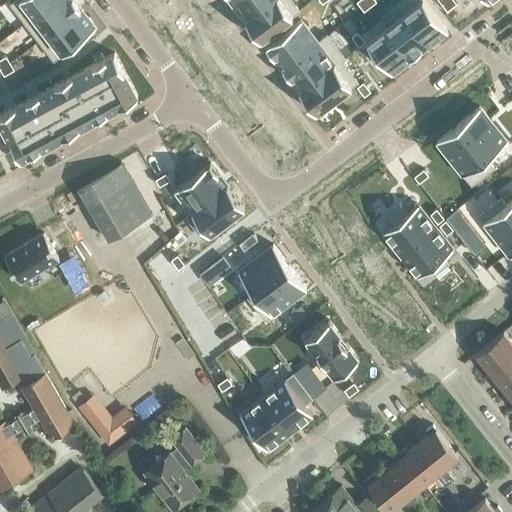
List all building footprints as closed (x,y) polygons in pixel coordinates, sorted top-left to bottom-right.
[(13,0),(11,2),(26,21),(52,0),(13,0)] [(75,0),(52,0),(26,21),(39,39),(81,7),(75,0)] [(232,0),(233,0),(246,18),(246,19),(270,0),(232,0)] [(293,0),(270,0),(246,19),(261,38),(299,8),(293,0)] [(367,0),(356,0),(364,9),(371,4),(367,0)] [(425,0),(398,0),(397,1),(429,43),(448,29),(425,0)] [(455,0),(445,0),(442,3),(448,9),(457,2),(455,0)] [(396,2),(378,16),(381,19),(410,57),(429,43),(397,1),(396,2)] [(81,7),(39,39),(54,58),(96,26),(81,7)] [(301,18),(266,45),(283,67),(328,33),(327,32),(318,40),(301,18)] [(381,19),(362,33),(367,39),(390,69),(392,72),(410,57),(381,19)] [(358,30),(352,35),(359,44),(365,39),(358,30)] [(328,33),(283,67),(299,88),(299,89),(300,89),(345,55),(328,33)] [(367,39),(357,47),(380,77),(390,69),(367,39)] [(17,104),(0,112),(0,118),(11,138),(21,157),(62,135),(81,125),(80,125),(119,105),(138,95),(125,70),(115,51),(74,73),(55,83),(17,104)] [(6,54),(0,57),(0,67),(10,61),(6,54)] [(345,55),(300,89),(316,111),(358,79),(342,58),(345,56),(345,55)] [(10,61),(0,67),(4,74),(15,68),(10,61)] [(364,80),(357,84),(365,94),(371,89),(364,80)] [(480,105),(458,122),(493,166),(494,165),(486,156),(507,139),(480,105)] [(458,122),(437,139),(472,183),(493,166),(458,122)] [(0,130),(0,152),(9,148),(0,130)] [(211,160),(176,187),(192,209),(186,214),(187,215),(228,183),(211,160)] [(446,215),(456,207),(457,206),(425,166),(414,174),(446,215)] [(166,171),(156,177),(160,185),(170,178),(166,171)] [(129,174),(87,199),(110,238),(152,214),(129,174)] [(228,183),(187,215),(203,237),(245,205),(228,182),(228,183)] [(501,196),(500,197),(511,211),(511,197),(506,202),(501,196)] [(511,211),(500,197),(479,213),(511,254),(511,253),(511,211)] [(393,222),(383,230),(401,252),(436,224),(418,202),(408,210),(403,204),(388,216),(393,222)] [(437,207),(431,212),(438,221),(444,216),(437,207)] [(446,218),(439,223),(447,233),(453,228),(446,218)] [(436,224),(401,252),(419,274),(428,267),(433,273),(448,261),(443,255),(453,247),(436,224)] [(253,231),(239,242),(244,248),(258,238),(253,231)] [(42,232),(3,255),(18,281),(57,258),(42,232)] [(274,242),(238,269),(254,290),(248,295),(249,296),(290,264),(274,242)] [(178,253),(171,258),(178,268),(185,263),(178,253)] [(290,264),(249,296),(265,318),(307,286),(290,264)] [(38,351),(4,295),(2,296),(4,299),(0,301),(0,379),(4,386),(21,375),(26,384),(23,386),(34,406),(23,412),(22,410),(15,414),(17,416),(5,423),(3,420),(0,421),(0,486),(32,467),(13,435),(23,429),(26,435),(33,430),(30,425),(41,418),(52,436),(77,420),(75,416),(71,418),(35,353),(38,351)] [(301,303),(290,312),(297,322),(308,313),(301,303)] [(329,318),(307,335),(336,374),(359,356),(329,318)] [(488,373),(511,353),(511,339),(504,330),(477,352),(487,364),(483,367),(488,373)] [(284,337),(275,345),(280,351),(289,344),(284,337)] [(245,340),(235,346),(239,353),(249,346),(245,340)] [(497,376),(505,387),(511,381),(511,353),(488,373),(493,379),(497,376)] [(228,375),(218,382),(222,389),(232,382),(228,375)] [(286,377),(263,394),(290,429),(313,412),(286,377)] [(263,394),(241,412),(268,447),(290,429),(263,394)] [(137,420),(130,411),(111,425),(89,397),(79,404),(109,442),(137,420)] [(441,469),(446,466),(459,455),(437,427),(434,423),(427,429),(430,433),(419,441),(441,469)] [(146,470),(174,506),(199,487),(184,467),(192,461),(193,462),(206,451),(186,426),(173,436),(180,445),(172,451),(171,450),(146,470)] [(399,451),(425,482),(438,472),(443,478),(450,472),(446,466),(441,469),(419,441),(409,450),(406,446),(399,451)] [(425,482),(399,451),(393,456),(396,460),(386,469),(408,496),(412,493),(425,482)] [(82,511),(105,494),(81,466),(34,504),(40,511),(82,511)] [(408,496),(386,469),(375,477),(372,473),(365,479),(390,510),(404,499),(409,505),(417,499),(412,493),(408,496)] [(448,484),(451,481),(455,478),(450,472),(443,478),(448,484)] [(451,481),(448,484),(456,495),(460,492),(451,481)] [(323,500),(332,511),(380,511),(367,495),(357,503),(342,484),(323,500)] [(502,511),(503,511),(498,505),(495,508),(486,496),(466,511),(502,511)] [(417,499),(409,505),(414,511),(422,505),(417,499)] [(332,511),(323,500),(307,511),(332,511)]
